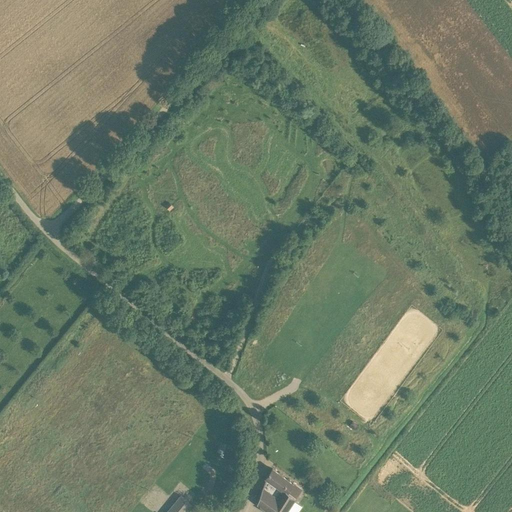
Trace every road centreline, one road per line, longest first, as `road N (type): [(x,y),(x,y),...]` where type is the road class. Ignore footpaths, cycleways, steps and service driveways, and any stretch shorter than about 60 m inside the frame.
road 1 (unclassified): [(242,511),(259,449),(247,401),(49,232)]
road 2 (unclassified): [(49,232),(253,0)]
road 3 (track): [(250,410),(289,387),(367,421)]
road 4 (track): [(225,381),(268,259)]
